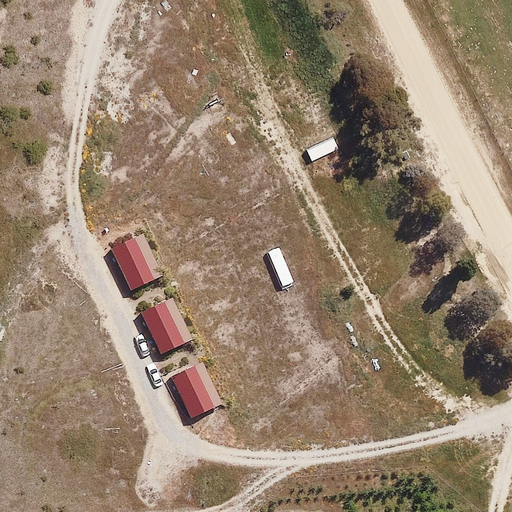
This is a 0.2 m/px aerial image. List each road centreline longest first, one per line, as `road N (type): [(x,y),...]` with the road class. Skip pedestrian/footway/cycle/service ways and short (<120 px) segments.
road 1 (track): [(511,414),(372,452),(250,459),(168,430),(89,264)]
road 2 (residential): [(511,262),(386,0)]
